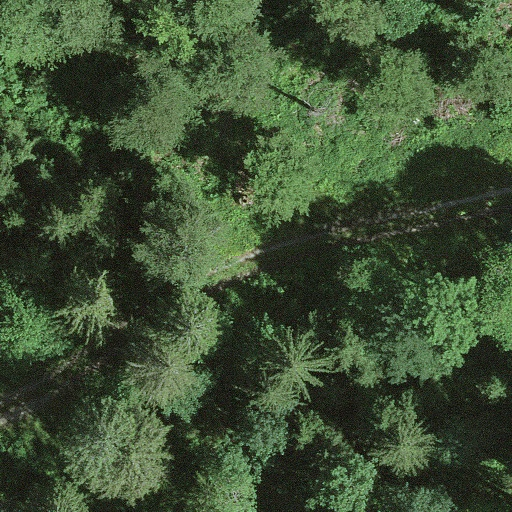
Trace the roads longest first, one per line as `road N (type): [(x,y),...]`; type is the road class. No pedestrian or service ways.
road 1 (track): [(511,195),(340,223),(140,318),(42,396),(0,413)]
road 2 (track): [(283,511),(0,451)]
